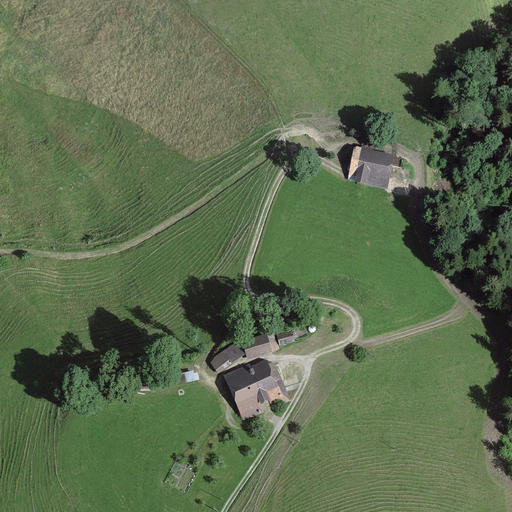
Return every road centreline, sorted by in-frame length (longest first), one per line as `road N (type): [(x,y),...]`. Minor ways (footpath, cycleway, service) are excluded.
road 1 (track): [(225,511),(296,402),(307,359),(357,325),(337,303),(250,292),(255,241),(290,150),(328,157),(343,183)]
road 2 (track): [(290,150),(267,155),(171,222),(116,249),(0,250)]
road 3 (track): [(290,150),(273,100),(179,0)]
